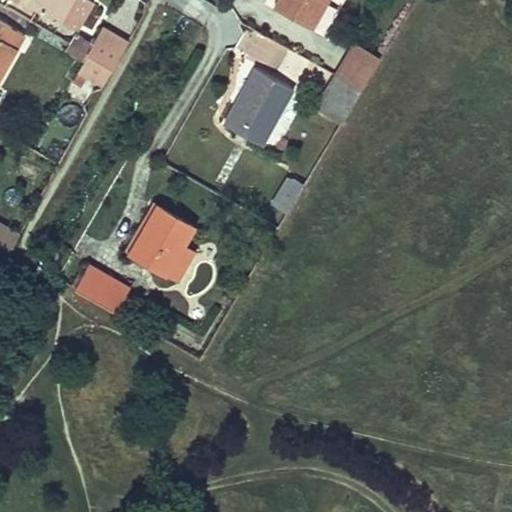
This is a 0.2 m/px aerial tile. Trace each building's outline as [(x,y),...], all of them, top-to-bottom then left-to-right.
[(24,0),(60,19),(71,0),(24,0)] [(92,0),(71,0),(60,19),(81,31),(97,3),(92,0)] [(279,0),(276,7),(314,28),(330,0),(279,0)] [(0,75),(24,33),(0,19),(0,75)] [(88,52),(113,67),(128,41),(103,26),(94,42),(88,52)] [(74,44),(88,52),(94,42),(80,35),(74,44)] [(84,60),(88,52),(74,44),(70,52),(84,60)] [(356,44),(337,75),(363,90),(383,58),(356,44)] [(104,84),(113,67),(88,52),(84,60),(79,69),(104,84)] [(258,68),(227,123),(265,145),(296,90),(258,68)] [(337,75),(318,107),(344,122),(363,90),(337,75)] [(289,214),(305,186),(291,178),(274,205),(289,214)] [(127,249),(136,255),(154,225),(150,223),(159,206),(155,203),(127,249)] [(154,225),(136,255),(166,272),(183,245),(193,227),(159,206),(150,223),(154,225)] [(183,245),(166,272),(179,280),(196,252),(183,245)] [(89,264),(76,288),(117,311),(131,287),(89,264)]
